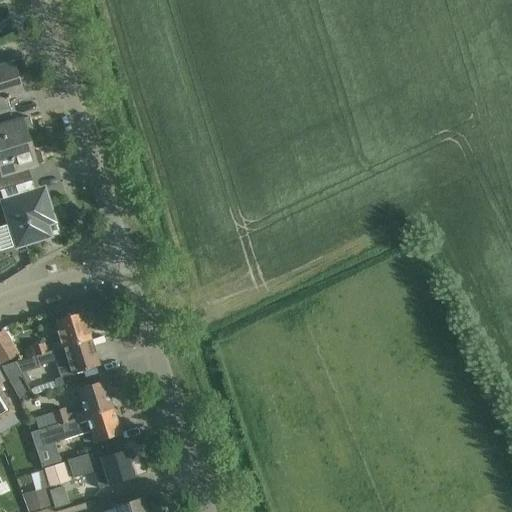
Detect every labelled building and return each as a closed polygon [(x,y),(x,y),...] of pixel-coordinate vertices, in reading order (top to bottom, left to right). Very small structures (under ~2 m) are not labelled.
[(0,111),(9,108),(6,100),(9,99),(9,98),(21,94),(12,63),(0,66),(0,111)] [(0,151),(28,142),(25,131),(32,129),(28,118),(13,123),(9,108),(0,111),(0,151)] [(0,190),(32,181),(28,168),(43,163),(39,152),(32,154),(28,142),(0,151),(0,190)] [(32,181),(0,190),(0,192),(2,199),(11,229),(12,229),(17,245),(24,243),(24,244),(49,236),(47,229),(45,224),(53,222),(46,202),(46,201),(41,203),(37,192),(35,192),(32,181)] [(31,344),(35,356),(90,339),(81,313),(55,321),(62,343),(44,349),(41,340),(31,344)] [(0,362),(2,365),(18,355),(12,345),(7,348),(0,337),(0,362)] [(98,366),(90,339),(35,357),(38,367),(55,362),(60,379),(98,366)] [(15,363),(1,367),(19,399),(32,395),(15,363)] [(39,431),(111,408),(103,382),(76,390),(83,411),(67,416),(65,409),(35,419),(38,430),(39,431)] [(0,421),(16,412),(0,384),(0,421)] [(120,435),(111,408),(39,431),(38,430),(30,433),(35,449),(88,432),(92,444),(120,435)] [(130,414),(120,417),(126,436),(135,433),(130,414)] [(99,451),(67,462),(73,480),(93,473),(99,489),(134,478),(125,450),(101,458),(99,451)] [(116,511),(144,511),(141,500),(115,508),(116,511)] [(44,511),(42,502),(20,508),(21,511),(44,511)]
